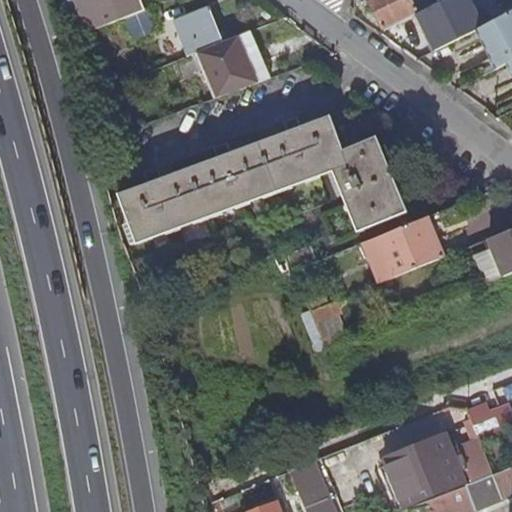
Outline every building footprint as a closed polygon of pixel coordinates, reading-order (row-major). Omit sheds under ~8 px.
[(76,0),(89,32),(125,18),(142,12),(137,0),(76,0)] [(368,0),(385,32),(419,15),(448,0),(368,0)] [(469,0),(448,0),(419,15),(434,46),(439,44),(441,50),(457,42),(480,30),(484,28),(469,0)] [(511,6),(511,0),(495,0),(502,12),(511,6)] [(142,12),(125,18),(134,41),(161,30),(152,7),(142,12)] [(188,56),(197,53),(223,42),(209,8),(174,22),(188,56)] [(511,13),(484,28),(480,30),(498,65),(493,67),(496,72),(510,65),(511,63),(511,13)] [(197,53),(215,98),(258,82),(251,67),(263,62),(251,31),(223,42),(197,53)] [(408,211),(377,138),(344,151),(331,117),(303,128),(298,117),(285,122),(289,133),(233,154),(228,143),(215,148),(219,159),(163,180),(159,169),(145,174),(150,185),(120,196),(139,246),(335,172),(360,231),(408,211)] [(425,218),(366,243),(382,283),(442,258),(425,218)] [(511,230),(489,240),(505,277),(511,273),(511,230)] [(312,246),(289,255),(296,271),(319,262),(312,246)] [(318,280),(301,286),(311,312),(328,305),(318,280)] [(328,305),(311,312),(326,348),(347,340),(337,316),(342,313),(338,301),(328,305)] [(486,405),(468,413),(471,420),(479,439),(497,431),(486,405)] [(456,439),(449,442),(454,454),(460,451),(466,466),(474,484),(494,476),(479,439),(471,420),(466,422),(474,442),(460,448),(456,439)] [(404,509),(466,483),(460,468),(466,466),(460,451),(454,454),(449,442),(446,434),(383,460),(379,462),(382,469),(386,467),(404,509)] [(306,511),(332,511),(313,463),(291,472),(306,511)] [(511,468),(494,476),(503,499),(511,495),(511,468)] [(280,511),(277,503),(252,511),(280,511)]
